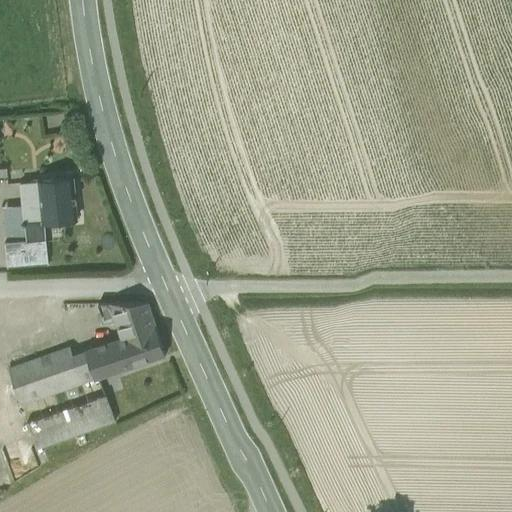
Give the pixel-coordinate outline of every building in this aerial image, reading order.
[(73,171),(23,176),(26,215),(46,214),(77,211),(73,171)] [(46,214),(26,215),(28,232),(47,231),(46,214)] [(28,232),(7,233),(9,258),(49,256),(47,231),(28,232)] [(116,311),(111,295),(98,296),(103,311),(116,311)] [(149,295),(111,295),(116,311),(122,330),(157,318),(149,295)] [(122,330),(118,331),(128,359),(167,346),(157,318),(122,330)] [(118,331),(73,346),(70,337),(9,359),(22,396),(128,359),(118,331)] [(107,386),(29,414),(38,441),(117,413),(107,386)]
